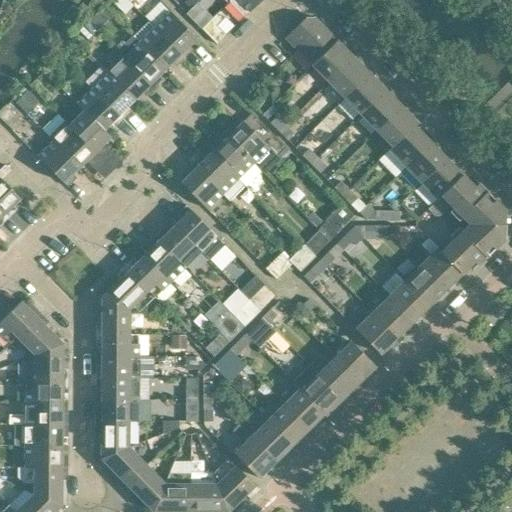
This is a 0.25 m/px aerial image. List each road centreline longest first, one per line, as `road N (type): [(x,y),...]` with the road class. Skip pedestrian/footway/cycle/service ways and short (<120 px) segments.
road 1 (residential): [(15,257),(58,217),(76,218),(88,230),(144,176),(145,144),(293,0)]
road 2 (residential): [(511,180),(335,0)]
road 3 (residential): [(81,478),(78,333),(70,313),(15,257)]
road 4 (residential): [(281,488),(448,322)]
